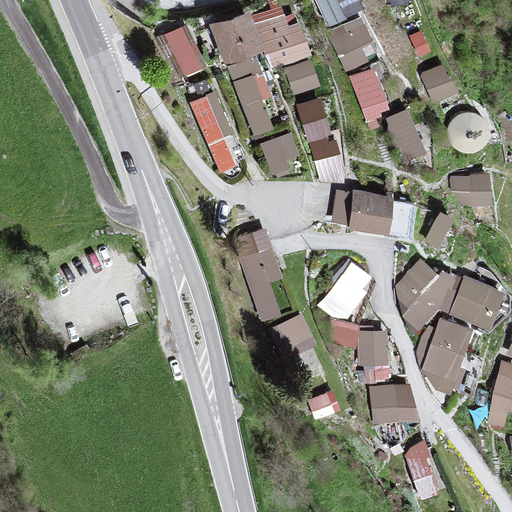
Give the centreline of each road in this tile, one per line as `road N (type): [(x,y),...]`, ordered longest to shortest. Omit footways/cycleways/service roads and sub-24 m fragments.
road 1 (residential): [(98,56),(113,53),(128,63),(190,164),(233,197),(303,246),(371,255),(419,403),(501,511)]
road 2 (secondary): [(227,462),(208,323),(147,185)]
road 3 (secondary): [(147,185),(185,350),(227,462)]
road 4 (secondary): [(147,185),(98,56)]
